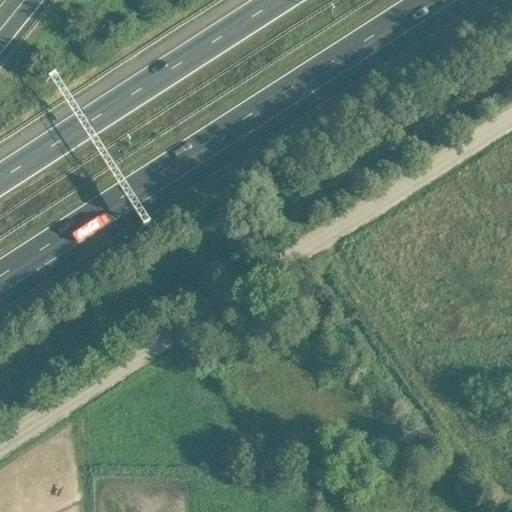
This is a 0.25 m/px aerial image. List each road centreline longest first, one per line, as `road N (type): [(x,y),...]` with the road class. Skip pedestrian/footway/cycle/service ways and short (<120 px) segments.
road 1 (unclassified): [(0,445),(511,117)]
road 2 (motorway): [(0,277),(432,0)]
road 3 (motorway): [(277,0),(0,181)]
